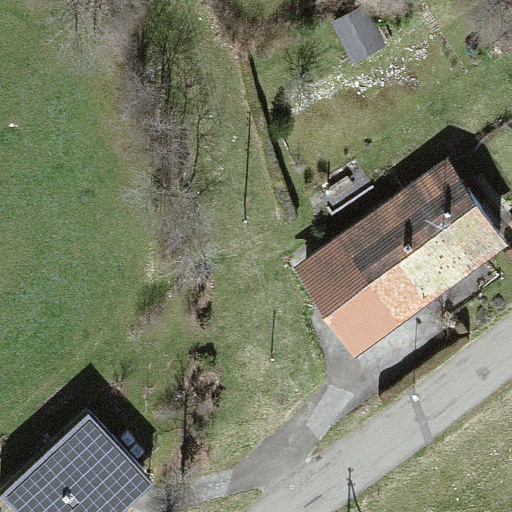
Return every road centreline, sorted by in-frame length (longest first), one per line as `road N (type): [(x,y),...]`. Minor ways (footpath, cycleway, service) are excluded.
road 1 (secondary): [(511,342),(284,511)]
road 2 (track): [(156,511),(261,483),(309,491)]
